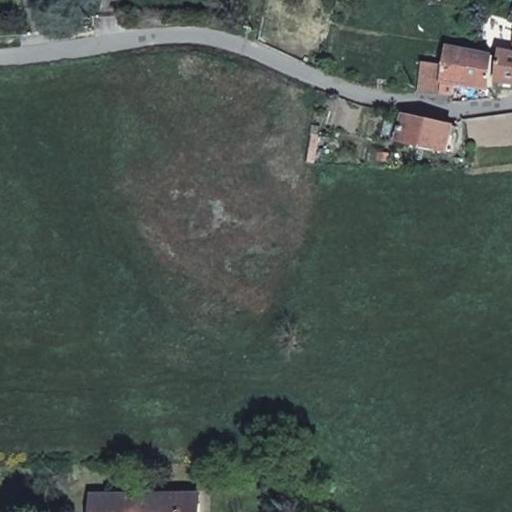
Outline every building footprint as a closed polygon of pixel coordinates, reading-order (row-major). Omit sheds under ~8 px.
[(280,32),(262,29),(261,37),(260,41),(278,45),(280,32)] [(494,57),(449,48),(443,96),(455,97),(457,87),(492,92),(494,67),(494,57)] [(498,80),(511,81),(511,53),(502,51),(500,68),(498,80)] [(424,63),(420,93),(438,95),(442,66),(424,63)] [(457,87),(455,97),(455,103),(491,99),(492,92),(457,87)] [(455,128),(442,126),(407,117),(403,116),(396,142),(449,154),(455,128)] [(322,127),(314,125),(312,135),(321,136),(322,127)] [(321,136),(312,135),(307,165),(316,165),(321,136)] [(200,511),(200,504),(184,503),(183,495),(157,495),(147,485),(137,495),(94,495),(93,511),(200,511)] [(200,495),(183,495),(184,503),(200,504),(200,495)]
